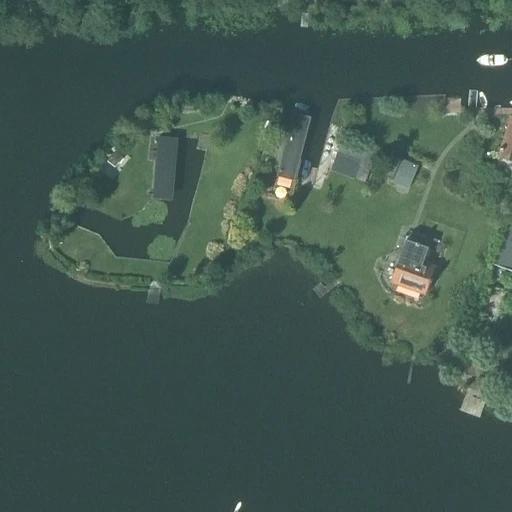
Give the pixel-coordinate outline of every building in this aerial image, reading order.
[(309,116),(291,112),(275,177),(293,181),(309,116)] [(511,162),(511,119),(500,159),(511,162)] [(175,136),(155,135),(151,198),(170,200),(175,136)] [(115,168),(123,158),(116,152),(108,162),(115,168)] [(355,181),(362,162),(338,153),(331,172),(355,181)] [(410,189),(418,169),(403,163),(395,183),(410,189)] [(504,191),(508,179),(497,176),(494,187),(504,191)] [(511,269),(511,268),(511,217),(508,216),(491,262),(511,269)] [(426,296),(436,267),(423,262),(429,247),(406,240),(391,284),(426,296)]
